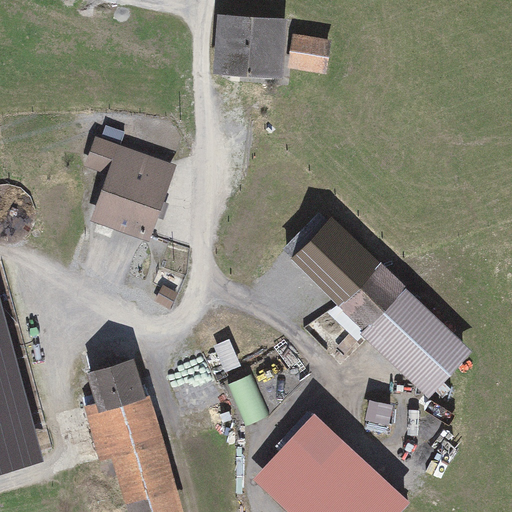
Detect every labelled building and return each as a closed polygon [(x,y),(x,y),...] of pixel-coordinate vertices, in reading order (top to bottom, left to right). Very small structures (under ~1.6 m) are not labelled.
[(295,20),(226,16),(221,80),(290,85),(295,20)] [(336,41),(299,36),(294,74),(332,78),(336,41)] [(155,243),(182,167),(101,139),(89,172),(114,180),(99,223),(155,243)] [(435,403),(481,355),(327,209),(285,253),(338,304),(328,315),(361,346),(368,339),(435,403)] [(0,473),(35,464),(0,329),(0,473)] [(230,338),(215,344),(226,370),(241,364),(230,338)] [(186,511),(146,359),(94,373),(102,406),(89,410),(104,465),(122,460),(135,511),(186,511)] [(243,423),(266,418),(257,374),(233,379),(243,423)] [(372,400),(366,423),(390,429),(396,407),(372,400)] [(409,511),(419,501),(324,413),(261,481),(293,511),(409,511)]
